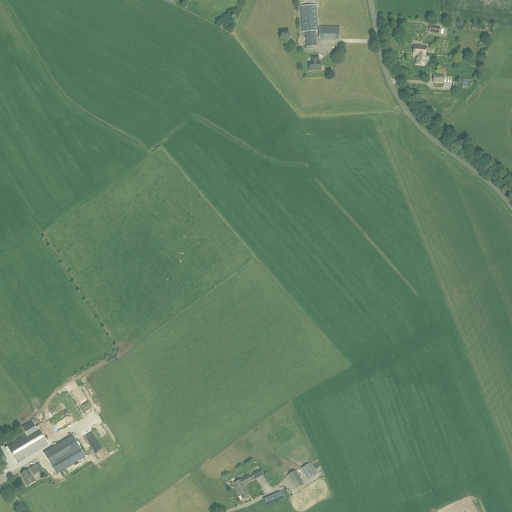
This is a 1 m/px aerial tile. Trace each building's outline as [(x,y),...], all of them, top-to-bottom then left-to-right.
[(317,47),(315,31),(318,31),(316,5),(301,6),(303,32),(305,32),(306,47),(317,47)] [(339,25),(320,26),(320,37),(340,37),(339,25)] [(426,47),(414,45),(412,55),(418,56),(418,53),(425,54),(426,47)] [(425,54),(420,54),(418,53),(418,56),(418,58),(417,58),(416,64),(424,65),(425,57),(425,54)] [(321,70),(320,62),(319,62),(318,63),(318,59),(318,57),(311,58),(312,63),(309,63),(310,71),(321,70)] [(69,412),(72,417),(79,412),(76,408),(69,412)] [(17,463),(49,445),(38,427),(7,446),(17,463)] [(67,467),(85,456),(78,445),(63,454),(64,454),(60,456),(55,447),(44,454),(56,474),(67,467)] [(83,460),(71,465),(73,469),(85,464),(83,460)] [(36,464),(41,471),(44,468),(39,461),(36,464)] [(21,474),(27,486),(35,481),(32,475),(34,474),(34,475),(38,472),(34,466),(30,468),(32,471),(30,473),(28,470),(21,474)] [(303,470),(309,478),(313,476),(315,475),(310,466),(303,470)] [(255,479),(263,475),(261,470),(252,474),(255,479)] [(304,485),(295,471),(288,475),(296,489),(304,485)] [(243,485),(251,481),(249,476),(241,480),(234,483),(240,495),(243,493),(245,497),(248,495),(246,492),(247,492),(243,485)]
